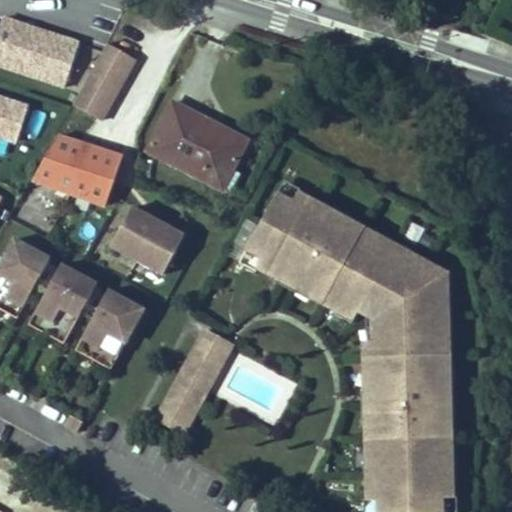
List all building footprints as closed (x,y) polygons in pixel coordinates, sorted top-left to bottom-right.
[(0,24),(0,67),(64,88),(80,40),(3,14),(0,24)] [(108,44),(73,105),(102,121),(136,60),(108,44)] [(0,138),(18,143),(29,102),(0,93),(0,138)] [(247,141),(173,103),(148,151),(222,189),(247,141)] [(58,134),(32,182),(102,207),(120,155),(58,134)] [(292,202),(276,194),(246,249),(262,258),(256,267),(283,281),(284,278),(311,292),(310,296),(336,310),(338,307),(355,316),(361,306),(373,313),(373,339),(363,340),(364,369),(368,369),(369,424),(365,424),(366,453),(370,453),(371,471),(367,471),(368,499),(379,499),(378,511),(441,511),(441,497),(452,496),(452,468),(448,468),(447,451),(451,451),(450,421),(446,421),(445,367),(449,367),(448,337),(444,337),(442,276),(434,272),(436,268),(410,254),(408,257),(373,239),(375,235),(349,221),(347,225),(321,210),(322,206),(297,193),(292,202)] [(499,212),(496,199),(486,202),(489,215),(499,212)] [(185,234),(134,205),(113,243),(164,272),(185,234)] [(511,231),(508,216),(501,218),(506,238),(511,236),(511,231)] [(14,240),(0,267),(0,309),(18,319),(50,259),(14,240)] [(61,265),(29,325),(65,344),(97,284),(61,265)] [(108,290),(76,350),(112,369),(133,330),(104,315),(115,294),(108,290)] [(104,315),(133,330),(144,310),(115,294),(104,315)] [(373,313),(361,306),(355,316),(362,320),(363,340),(373,339),(373,313)] [(233,344),(204,329),(201,335),(230,350),(233,344)] [(230,350),(201,335),(159,413),(187,429),(209,389),(230,350)] [(187,429),(159,413),(155,419),(184,435),(187,429)] [(84,423),(72,416),(66,425),(78,432),(84,423)]
